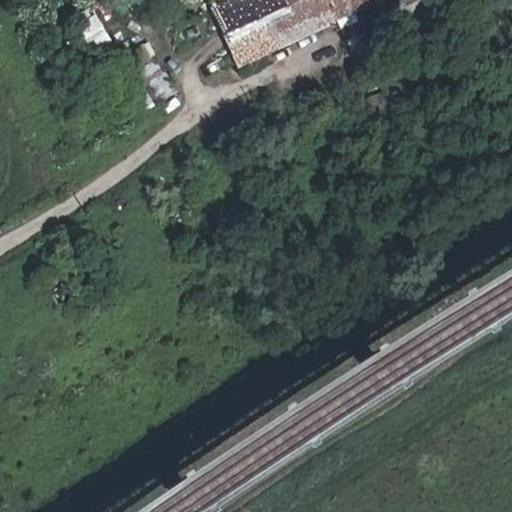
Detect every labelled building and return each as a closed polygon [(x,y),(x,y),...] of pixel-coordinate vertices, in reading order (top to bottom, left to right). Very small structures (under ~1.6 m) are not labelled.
[(252,0),(228,12),(220,16),(249,74),(345,28),(364,19),(402,0),(330,0),(327,2),(326,0),(252,0)] [(222,0),(228,12),(252,0),(222,0)] [(75,23),(90,55),(114,45),(99,12),(75,23)] [(364,19),(345,28),(349,35),(368,26),(364,19)] [(116,50),(82,71),(89,83),(124,62),(116,50)] [(126,73),(151,118),(162,112),(137,67),(126,73)]
